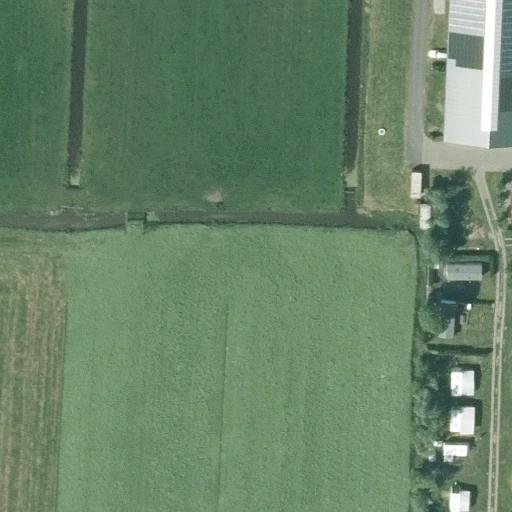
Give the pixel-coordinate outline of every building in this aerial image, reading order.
[(511,0),(451,0),(446,135),(511,137),(511,0)] [(481,255),(446,254),(445,278),(480,279),(481,255)] [(439,294),(437,336),(452,336),(453,294),(439,294)] [(450,367),(450,392),(470,393),(471,368),(450,367)] [(450,403),(449,429),(460,429),(461,403),(450,403)] [(447,483),(446,511),(457,511),(457,504),(467,504),(467,484),(447,483)]
